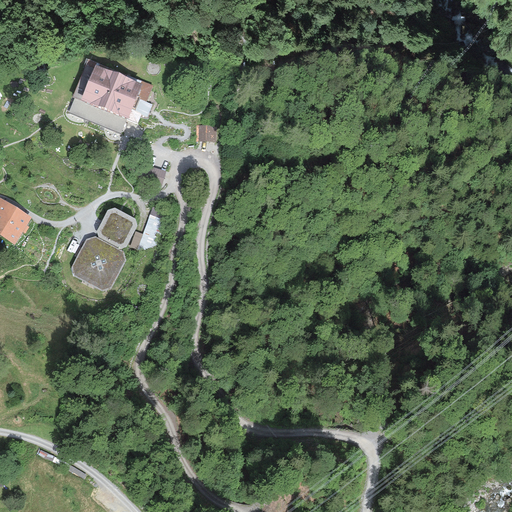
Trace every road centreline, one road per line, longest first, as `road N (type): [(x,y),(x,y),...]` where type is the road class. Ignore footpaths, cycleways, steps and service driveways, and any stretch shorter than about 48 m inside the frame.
road 1 (track): [(365,511),(373,465),(363,443),(256,429),(235,417),(203,373),(194,336),(204,287),(202,226),(215,185),(209,168)]
road 2 (track): [(209,168),(192,154),(174,168),(182,209),(170,282),(136,358),(140,387),(167,413),(195,482),(239,511)]
road 3 (track): [(171,177),(151,199),(106,196),(57,225),(0,198)]
road 4 (track): [(135,511),(82,464),(0,433)]
